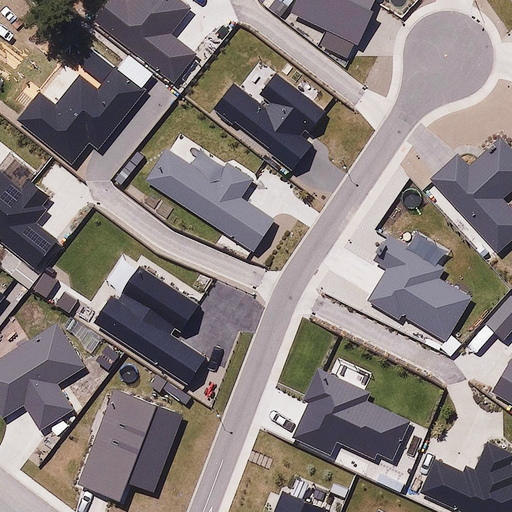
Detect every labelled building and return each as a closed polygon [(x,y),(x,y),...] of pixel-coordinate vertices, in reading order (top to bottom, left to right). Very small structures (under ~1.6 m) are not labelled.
[(123,0),(112,0),(96,22),(173,80),(194,53),(170,35),(189,9),(176,0),(129,0),(127,3),(123,0)] [(295,0),(294,3),(334,19),(324,39),(353,52),(374,0),(295,0)] [(238,83),(220,108),(305,172),(328,144),(316,134),(330,116),(266,66),(248,88),(238,83)] [(65,67),(21,116),(84,164),(143,90),(113,69),(97,85),(65,67)] [(460,160),(432,183),(497,255),(511,241),(511,205),(508,200),(511,197),(511,154),(503,144),(469,169),(460,160)] [(162,148),(143,173),(254,246),(273,214),(242,194),(253,179),(223,164),(217,179),(162,148)] [(0,233),(37,262),(53,240),(38,223),(49,208),(0,174),(0,233)] [(386,264),(370,293),(448,341),(479,288),(391,234),(379,257),(386,264)] [(140,263),(95,320),(188,378),(204,355),(175,337),(201,300),(140,263)] [(511,295),(511,296),(486,324),(504,341),(511,332),(511,295)] [(49,320),(0,349),(0,414),(1,416),(23,401),(38,423),(68,407),(53,375),(72,366),(49,320)] [(511,364),(494,393),(511,404),(511,364)] [(311,405),(296,437),(332,453),(336,443),(389,466),(410,422),(367,402),(371,393),(319,368),(304,401),(311,405)] [(113,388),(79,482),(120,501),(128,483),(154,494),(185,415),(113,388)] [(437,460),(424,491),(467,511),(511,511),(511,481),(505,478),(511,465),(511,457),(488,446),(475,473),(437,460)] [(284,493),(276,511),(334,511),(284,493)]
